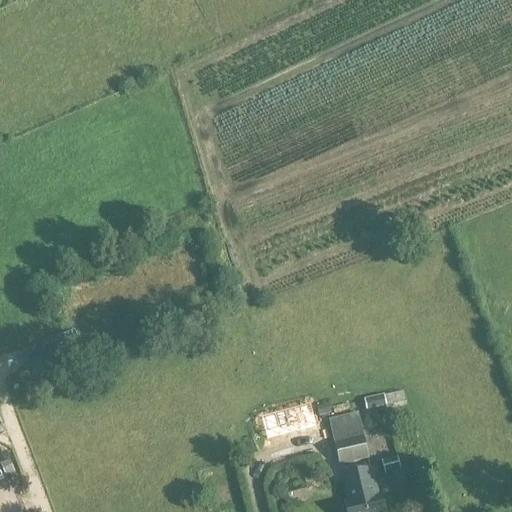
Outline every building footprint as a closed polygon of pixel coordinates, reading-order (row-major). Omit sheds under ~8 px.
[(367,412),(376,451),(400,446),(391,407),(367,412)] [(262,420),(267,440),(300,431),(294,410),(262,420)] [(339,466),(368,459),(357,415),(329,422),(339,466)] [(14,475),(9,463),(1,466),(6,479),(14,475)] [(384,511),(381,496),(377,497),(371,471),(342,478),(348,504),(344,505),(346,511),(384,511)]
